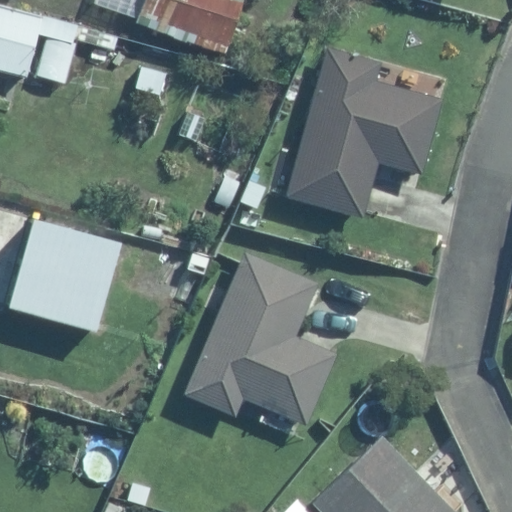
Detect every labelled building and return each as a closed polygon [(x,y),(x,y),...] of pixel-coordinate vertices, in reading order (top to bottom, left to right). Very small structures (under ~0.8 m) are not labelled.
[(93,0),(132,12),(136,0),(93,0)] [(166,28),(164,36),(223,56),(235,18),(178,0),(158,0),(152,23),(166,28)] [(43,17),(0,8),(0,74),(26,80),(27,76),(62,83),(72,32),(42,26),(43,17)] [(373,72),(327,59),(289,199),(361,218),(375,163),(421,175),(439,108),(368,89),(373,72)] [(314,288),(242,258),(183,399),(232,420),(239,402),(304,429),(332,361),(291,344),(314,288)] [(127,442),(96,428),(76,476),(107,489),(127,442)] [(441,511),(376,444),(312,504),(320,511),(441,511)] [(303,511),(293,501),(280,511),(303,511)]
